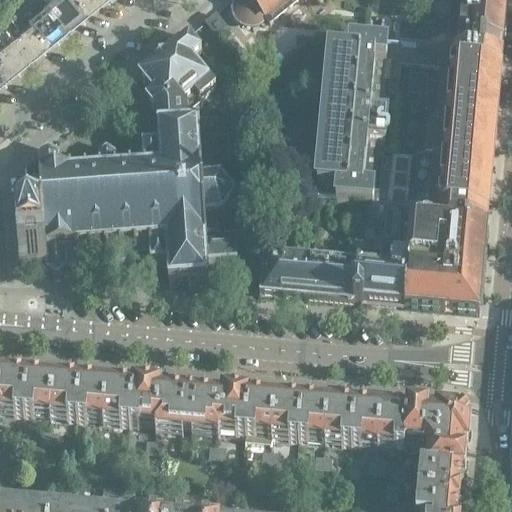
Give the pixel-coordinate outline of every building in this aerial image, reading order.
[(52,23),(33,0),(14,0),(13,0),(7,0),(0,6),(0,38),(13,54),(52,23)] [(79,0),(33,0),(52,23),(79,0)] [(461,51),(385,45),(365,43),(364,47),(402,51),(402,53),(411,53),(501,62),(502,62),(504,47),(503,47),(506,0),(240,0),(234,5),(236,7),(236,9),(236,10),(236,12),(236,14),(237,16),(238,18),(239,19),(240,20),(242,22),(245,24),(247,25),(249,25),(251,25),(253,25),(258,23),(261,22),(266,28),(300,0),(465,0),(462,41),(461,51)] [(216,19),(215,19),(205,27),(206,28),(219,45),(230,36),(216,19)] [(0,64),(13,54),(0,38),(0,64)] [(157,118),(157,124),(193,122),(193,119),(202,112),(203,108),(200,105),(216,92),(192,64),(202,56),(189,41),(180,48),(179,47),(138,81),(153,99),(146,105),(157,118)] [(379,144),(381,117),(369,116),(373,63),(388,65),(394,66),(394,75),(389,75),(388,83),(387,98),(399,99),(400,84),(402,53),(402,51),(364,47),(350,46),(348,59),(329,58),(317,191),(337,193),(336,207),(375,211),(380,211),(380,210),(390,211),(391,197),(392,181),(392,179),(381,178),(380,186),(384,186),(383,197),(362,194),(366,143),(379,144)] [(487,231),(501,74),(500,74),(501,62),(411,53),(410,67),(450,71),(445,125),(429,123),(427,157),(442,159),(437,212),(413,210),(412,213),(411,224),(486,231),(487,231)] [(194,129),(193,122),(157,124),(159,150),(143,151),(144,163),(131,164),(130,158),(115,159),(115,158),(106,152),(98,159),(98,160),(83,161),(84,167),(71,168),(71,162),(60,163),(60,160),(49,153),(38,162),(40,180),(33,181),(26,187),(26,192),(27,196),(26,196),(27,207),(26,207),(27,232),(29,232),(29,242),(18,243),(17,243),(18,244),(19,270),(19,271),(20,271),(46,270),(46,275),(57,281),(68,273),(68,271),(78,270),(78,264),(90,263),(91,269),(106,268),(106,269),(115,274),(123,268),(123,267),(138,266),(137,260),(150,259),(151,270),(167,269),(169,288),(181,287),(181,288),(189,293),(197,287),(197,286),(209,285),(208,266),(237,264),(236,241),(225,242),(224,225),(236,205),(221,186),(220,170),(231,169),(229,145),(218,146),(217,127),(194,129)] [(392,179),(394,165),(382,163),(381,178),(392,179)] [(402,198),(403,182),(392,181),(391,197),(402,198)] [(402,212),(402,198),(391,197),(390,211),(402,212)] [(403,312),(411,224),(412,213),(402,212),(390,211),(380,210),(380,211),(376,258),(396,260),(395,276),(265,265),(261,300),(403,312)] [(479,319),(486,231),(411,224),(403,312),(479,319)] [(24,423),(28,382),(25,382),(22,379),(16,378),(13,381),(9,380),(9,381),(1,380),(0,391),(0,416),(14,418),(14,422),(24,423)] [(51,421),(54,384),(43,383),(40,380),(34,380),(30,382),(28,382),(24,423),(34,424),(35,420),(51,421)] [(77,428),(81,387),(78,387),(75,383),(69,383),(66,386),(54,384),(51,421),(67,423),(67,427),(77,428)] [(104,426),(107,389),(96,388),(93,385),(87,384),(83,387),(81,387),(77,428),(87,429),(88,425),(104,426)] [(157,431),(160,396),(161,391),(150,390),(150,387),(137,386),(137,389),(133,389),(133,392),(130,433),(140,434),(140,429),(157,431)] [(130,433),(133,392),(107,389),(104,426),(120,427),(119,432),(130,433)] [(245,443),(249,402),(250,402),(250,399),(247,399),(247,396),(233,395),(233,397),(222,397),(222,402),(219,436),(235,438),(235,442),(245,443)] [(222,402),(160,396),(157,431),(156,435),(219,441),(219,436),(222,402)] [(272,441),(275,404),(250,402),(249,402),(245,443),(256,444),(256,440),(272,441)] [(298,448),(302,407),(299,407),(296,403),(290,403),(287,405),(275,404),(272,441),(288,443),(288,447),(298,448)] [(325,446),(328,409),(317,408),(314,405),(308,404),(305,407),(302,407),(298,448),(309,449),(309,444),(325,446)] [(351,453),(355,412),(352,411),(349,408),(343,407),(340,410),(328,409),(325,446),(341,447),(341,452),(351,453)] [(378,451),(381,414),(370,413),(367,410),(361,409),(357,412),(355,412),(351,453),(361,454),(362,449),(378,451)] [(428,454),(463,424),(466,422),(462,418),(460,420),(458,418),(438,416),(438,417),(428,416),(428,415),(407,413),(407,416),(404,446),(423,447),(428,454)] [(404,446),(407,416),(381,414),(378,451),(394,452),(394,457),(403,457),(404,446)] [(465,461),(466,451),(467,451),(469,431),(467,428),(469,427),(466,422),(463,424),(428,454),(434,461),(432,476),(461,479),(464,479),(466,461),(465,461)] [(48,450),(49,437),(41,436),(40,449),(48,450)] [(57,451),(58,438),(49,437),(48,450),(57,451)] [(101,455),(102,442),(94,441),(93,454),(101,455)] [(109,455),(111,443),(102,442),(101,455),(109,455)] [(154,459),(155,447),(147,446),(146,459),(154,459)] [(163,460),(164,447),(155,447),(154,459),(163,460)] [(217,465),(218,452),(209,451),(208,464),(217,465)] [(225,466),(226,453),(218,452),(217,465),(225,466)] [(270,470),(271,457),(262,456),(261,469),(270,470)] [(278,470),(279,458),(271,457),(270,470),(278,470)] [(322,474),(324,462),(315,461),(314,474),(322,474)] [(331,475),(332,462),(324,462),(322,474),(331,475)] [(375,479),(376,466),(368,466),(367,478),(375,479)] [(384,480),(385,467),(376,466),(375,479),(384,480)] [(393,483),(403,475),(398,468),(388,477),(393,483)] [(399,489),(409,481),(403,475),(393,483),(399,489)] [(463,491),(464,485),(461,481),(461,479),(432,476),(424,476),(423,482),(419,482),(417,500),(459,503),(460,494),(463,491)] [(51,501),(52,488),(44,487),(43,500),(51,501)] [(59,501),(60,489),(52,488),(51,501),(59,501)] [(399,498),(400,490),(399,489),(387,488),(386,497),(399,498)] [(110,506),(111,493),(103,492),(102,505),(110,506)] [(118,507),(119,494),(111,493),(110,506),(118,507)] [(398,506),(399,498),(386,497),(386,505),(398,506)] [(177,511),(181,511),(183,500),(174,499),(173,511),(177,511)] [(190,511),(191,500),(183,500),(181,511),(190,511)] [(458,511),(459,503),(417,500),(415,511),(458,511)]
